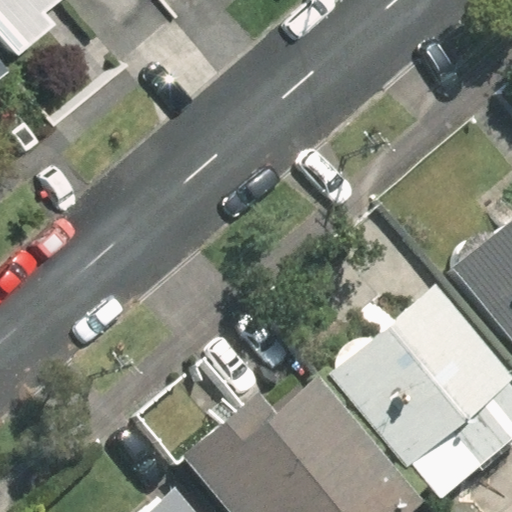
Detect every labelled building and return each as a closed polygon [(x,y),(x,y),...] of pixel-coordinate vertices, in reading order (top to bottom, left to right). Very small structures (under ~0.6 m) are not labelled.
[(0,0),(0,37),(29,13),(20,3),(24,0),(0,0)] [(511,200),(426,282),(511,372),(511,200)] [(302,384),(385,476),(392,470),(428,509),(511,433),(511,418),(400,295),(302,384)] [(233,403),(160,461),(201,511),(388,511),(285,384),(244,416),(233,403)] [(118,511),(157,511),(141,493),(118,511)]
